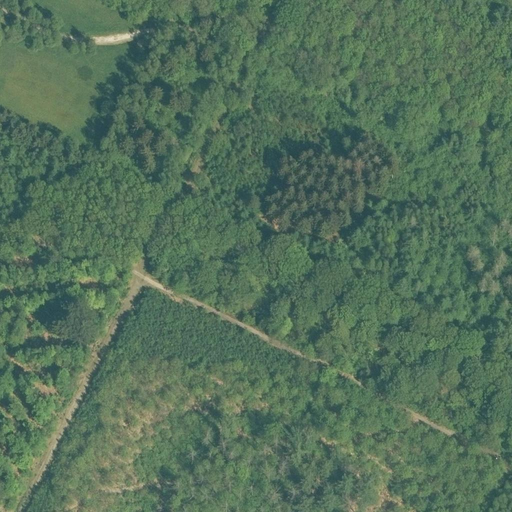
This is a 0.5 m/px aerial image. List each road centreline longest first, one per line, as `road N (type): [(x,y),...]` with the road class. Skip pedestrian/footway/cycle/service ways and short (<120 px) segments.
road 1 (track): [(511,467),(141,276)]
road 2 (track): [(141,276),(20,511)]
road 3 (track): [(141,276),(66,245),(0,242)]
